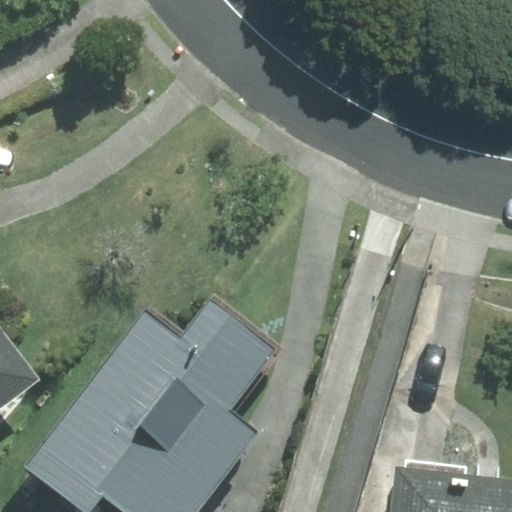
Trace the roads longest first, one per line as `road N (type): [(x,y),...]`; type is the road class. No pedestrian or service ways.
road 1 (residential): [(219,0),(328,91),(459,158),(511,163)]
road 2 (unknown): [(223,4),(50,43),(0,71)]
